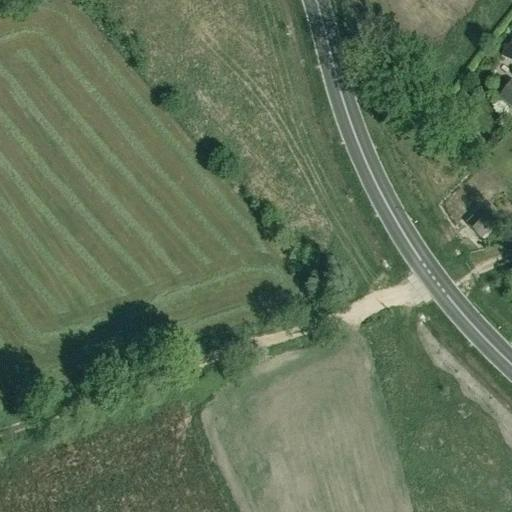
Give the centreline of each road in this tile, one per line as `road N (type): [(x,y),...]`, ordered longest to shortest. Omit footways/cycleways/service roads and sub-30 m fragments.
road 1 (track): [(0,433),(438,285)]
road 2 (primary): [(511,365),(448,298),(389,211),(352,130),(315,0)]
